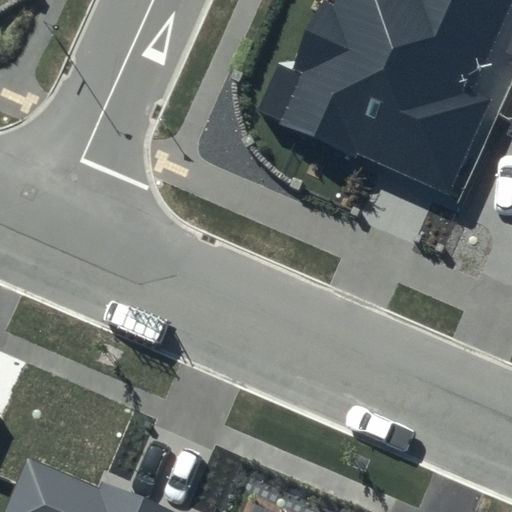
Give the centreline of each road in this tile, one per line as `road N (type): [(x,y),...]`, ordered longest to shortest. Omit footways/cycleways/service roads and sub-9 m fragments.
road 1 (unclassified): [(48,232),(511,430)]
road 2 (residential): [(154,0),(48,232)]
